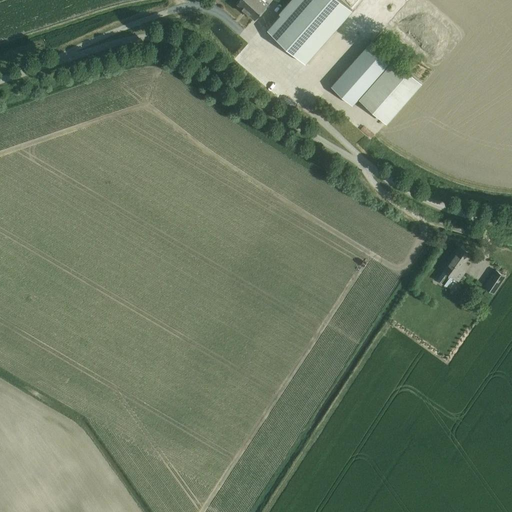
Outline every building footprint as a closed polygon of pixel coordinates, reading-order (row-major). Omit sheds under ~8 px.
[(240,0),(238,2),(254,17),(268,2),(265,0),(240,0)] [(307,64),(337,30),(347,19),(325,0),(288,0),(265,27),(307,64)] [(370,39),(357,54),(330,85),(351,104),(358,96),(386,121),(420,83),(370,39)] [(460,266),(470,252),(461,246),(444,270),(459,280),(466,270),(460,266)] [(506,275),(497,268),(485,285),(495,291),(506,275)]
